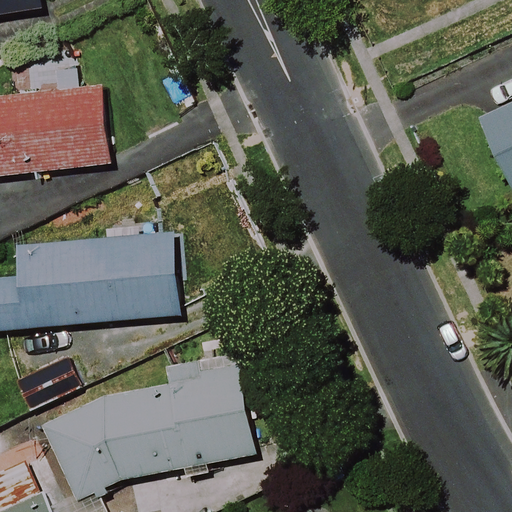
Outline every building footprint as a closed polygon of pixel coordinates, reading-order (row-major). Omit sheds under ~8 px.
[(0,0),(0,17),(41,10),(39,0),(0,0)] [(0,179),(106,167),(97,91),(0,101),(0,179)] [(511,196),(511,107),(476,124),(510,197),(511,196)] [(0,333),(182,317),(175,236),(20,251),(23,278),(0,280),(0,333)] [(28,416),(84,388),(67,352),(11,379),(28,416)] [(79,504),(123,483),(258,457),(241,373),(105,398),(45,428),(79,504)] [(105,511),(102,504),(86,511),(48,511),(42,498),(11,511),(105,511)]
